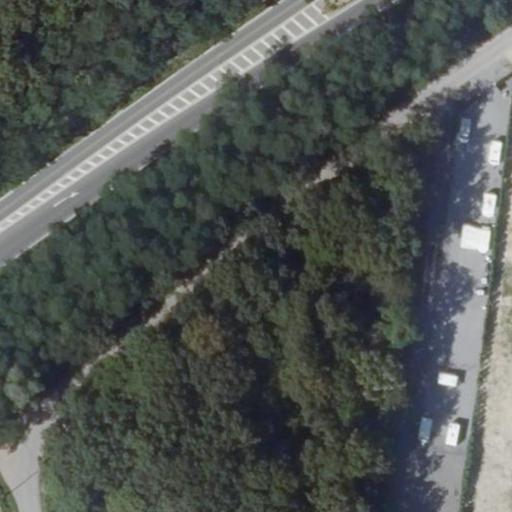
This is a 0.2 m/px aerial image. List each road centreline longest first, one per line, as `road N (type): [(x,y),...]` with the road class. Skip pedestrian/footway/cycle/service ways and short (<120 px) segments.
road 1 (unclassified): [(22,511),(23,433),(110,337),(511,18)]
road 2 (secondary): [(45,200),(182,127),(384,0)]
road 3 (secondary): [(306,0),(155,100),(45,200)]
